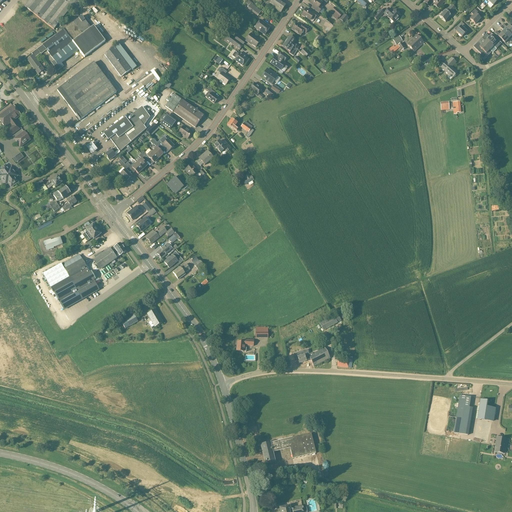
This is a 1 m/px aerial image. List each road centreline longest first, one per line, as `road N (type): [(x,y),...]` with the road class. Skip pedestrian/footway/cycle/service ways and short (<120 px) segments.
road 1 (unclassified): [(511,384),(294,367),(221,382)]
road 2 (residential): [(124,203),(211,133),(299,0)]
road 3 (primary): [(136,511),(94,484),(0,453)]
road 4 (residential): [(124,203),(42,95)]
road 5 (secondary): [(253,511),(221,382)]
